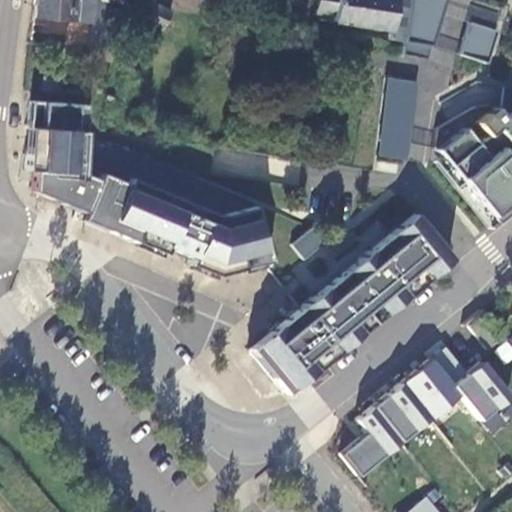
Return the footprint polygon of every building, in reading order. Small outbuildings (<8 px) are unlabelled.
[(35,0),(34,20),(67,22),(92,24),(105,25),(106,2),(93,2),(93,0),(35,0)] [(150,0),(137,0),(137,5),(123,4),(123,14),(132,15),(131,19),(145,20),(164,27),(169,12),(150,5),(150,0)] [(399,42),(405,38),(406,22),(409,12),(392,9),(393,0),(335,0),(331,22),(388,32),(386,40),(399,42)] [(456,15),(426,5),(420,22),(406,22),(407,49),(417,49),(417,69),(438,75),(456,15)] [(108,53),(110,26),(105,25),(92,24),(91,52),(108,53)] [(505,49),(480,42),(470,73),(495,81),(505,49)] [(385,77),(378,158),(408,160),(416,80),(385,77)] [(85,110),(31,107),(29,134),(36,135),(34,153),(27,152),(26,176),(33,177),(32,197),(36,198),(64,210),(67,201),(87,209),(83,218),(109,229),(107,235),(162,258),(165,251),(190,262),(189,265),(214,275),(215,280),(241,273),(240,269),(268,262),(252,206),(120,153),(84,150),(85,110)] [(455,138),(428,160),(488,231),(511,210),(511,115),(496,129),(486,117),(468,132),(479,146),(468,155),(455,138)] [(297,307),(244,350),(281,394),(445,260),(423,233),(427,230),(419,220),(416,223),(409,215),(297,307)] [(290,245),(303,261),(327,241),(314,225),(290,245)] [(346,455),(362,475),(460,394),(480,418),(509,394),(481,360),(475,365),(466,373),(445,347),(358,419),(370,434),(346,455)] [(435,511),(426,500),(410,511),(435,511)]
